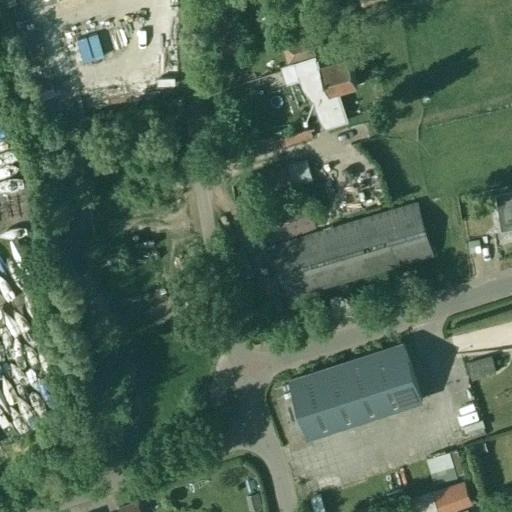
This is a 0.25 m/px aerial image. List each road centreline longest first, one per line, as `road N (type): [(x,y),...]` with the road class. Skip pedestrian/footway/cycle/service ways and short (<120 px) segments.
road 1 (residential): [(241,372),(194,148),(188,0)]
road 2 (residential): [(241,372),(511,284)]
road 3 (residential): [(28,511),(260,431)]
